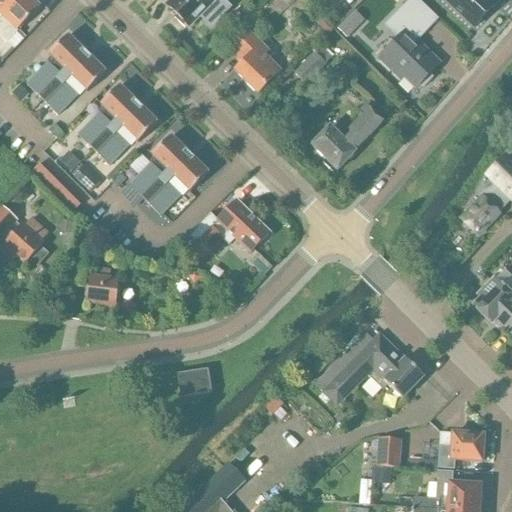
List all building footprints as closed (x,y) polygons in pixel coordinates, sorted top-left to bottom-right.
[(40,9),(30,0),(14,0),(0,15),(17,32),(40,9)] [(0,0),(0,15),(14,0),(0,0)] [(174,0),(168,7),(188,27),(199,15),(212,28),(229,9),(219,0),(174,0)] [(398,39),(379,59),(400,80),(403,77),(416,89),(419,86),(424,88),(433,79),(430,74),(439,65),(417,43),(411,38),(420,30),(434,15),(417,0),(408,0),(399,9),(391,17),(384,25),(398,39)] [(439,0),(473,32),(497,6),(490,0),(439,0)] [(346,39),(355,30),(346,21),(337,30),(346,39)] [(248,31),(243,35),(229,50),(244,64),(235,73),(258,95),(281,72),(270,61),(274,57),(248,31)] [(26,86),(57,117),(79,94),(77,92),(81,88),(87,93),(106,74),(92,60),(92,59),(83,50),(82,51),(68,37),(49,56),(54,62),(50,66),(48,64),(26,86)] [(322,48),(315,55),(314,54),(295,75),(306,86),(333,58),(322,48)] [(19,86),(11,95),(21,104),(29,96),(19,86)] [(100,115),(78,137),(109,167),(131,145),(129,143),(133,139),(138,144),(157,125),(143,111),(144,110),(134,101),(134,102),(120,88),(101,107),(106,112),(102,117),(100,115)] [(330,128),(325,133),(311,147),(326,162),(323,164),(333,174),(336,171),(337,173),(356,153),(354,152),(383,123),(366,106),(359,113),(363,116),(341,138),(330,128)] [(54,125),(48,131),(56,139),(63,133),(54,125)] [(151,165),(129,187),(160,218),(182,195),(180,193),(184,189),(190,194),(209,175),(195,161),(195,160),(186,151),(185,152),(171,138),(152,157),(158,163),(153,167),(151,165)] [(68,153),(59,162),(70,174),(80,164),(68,153)] [(484,200),(462,222),(478,237),(498,215),(497,214),(510,202),(511,203),(511,159),(507,154),(484,177),(490,183),(479,193),(486,200),(485,202),(484,200)] [(37,177),(44,170),(39,165),(32,172),(37,177)] [(82,166),(71,176),(90,195),(101,185),(82,166)] [(44,170),(37,177),(42,182),(49,175),(44,170)] [(49,175),(42,182),(46,186),(53,179),(49,175)] [(51,191),(58,184),(53,179),(46,186),(51,191)] [(58,184),(51,191),(55,195),(62,188),(58,184)] [(128,187),(122,193),(132,202),(137,196),(128,187)] [(60,200),(67,193),(62,188),(55,195),(60,200)] [(64,204),(71,197),(67,193),(60,200),(64,204)] [(71,197),(64,204),(69,209),(76,202),(71,197)] [(74,214),(80,207),(76,202),(69,209),(74,214)] [(183,244),(191,252),(201,262),(223,240),(229,246),(235,240),(250,255),(270,235),(237,202),(218,222),(211,215),(183,244)] [(0,210),(0,249),(1,251),(0,251),(11,262),(16,257),(25,265),(29,260),(37,267),(47,255),(40,248),(42,246),(40,244),(48,235),(31,220),(23,229),(1,209),(0,210)] [(64,246),(75,247),(77,223),(66,222),(64,246)] [(92,240),(79,239),(76,270),(94,271),(97,245),(91,244),(92,240)] [(194,270),(186,277),(193,286),(202,280),(194,270)] [(90,279),(89,284),(87,304),(100,306),(99,312),(114,314),(118,283),(90,279)] [(481,299),(473,307),(491,324),(492,324),(496,319),(503,326),(509,332),(511,334),(511,303),(511,304),(511,303),(511,297),(508,293),(495,281),(493,279),(477,296),(481,299)] [(129,301),(121,306),(122,315),(126,318),(135,316),(136,306),(129,301)] [(402,363),(404,361),(379,336),(374,342),(366,335),(315,387),(337,408),(367,377),(369,376),(367,375),(373,369),(386,381),(403,364),(402,363)] [(388,386),(402,400),(424,379),(405,360),(404,361),(402,363),(403,364),(386,381),(373,369),(367,375),(369,376),(367,377),(370,379),(383,391),(388,386)] [(180,399),(212,394),(208,370),(177,375),(180,399)] [(0,467),(2,470),(2,472),(6,476),(18,477),(30,477),(41,477),(53,475),(64,472),(75,469),(86,464),(96,459),(99,453),(98,451),(98,448),(100,445),(102,443),(107,442),(124,436),(135,431),(152,424),(153,423),(138,389),(137,390),(122,396),(111,401),(102,404),(94,407),(85,410),(73,413),(62,416),(52,418),(42,420),(32,422),(28,423),(25,422),(21,421),(12,422),(7,423),(4,424),(1,426),(0,426),(0,467)] [(350,422),(341,412),(334,419),(342,428),(350,422)] [(410,459),(410,470),(421,470),(421,473),(437,473),(438,473),(438,470),(454,471),(455,462),(482,464),(482,453),(486,450),(486,442),(483,439),(484,437),(467,436),(464,432),(459,432),(455,435),(453,435),(441,434),(440,441),(440,447),(439,460),(439,463),(424,462),(424,459),(422,459),(410,459)] [(379,440),(377,460),(377,468),(399,470),(401,442),(379,440)] [(228,465),(214,479),(175,511),(229,511),(222,504),(245,482),(228,465)] [(371,492),(372,467),(362,466),(360,491),(371,492)] [(390,485),(391,470),(374,469),(373,484),(390,485)] [(478,511),(480,487),(460,486),(450,485),(449,503),(427,501),(428,500),(416,499),(415,510),(450,511),(478,511)]
